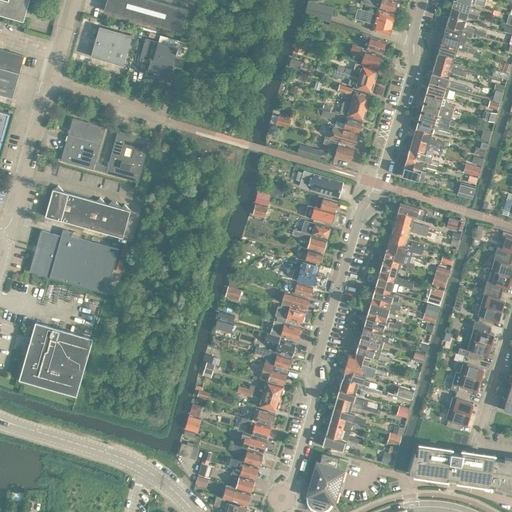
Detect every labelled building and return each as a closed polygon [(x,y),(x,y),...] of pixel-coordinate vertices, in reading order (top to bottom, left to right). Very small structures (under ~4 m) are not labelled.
[(0,0),(0,13),(20,20),(23,20),(24,19),(29,0),(0,0)] [(106,0),(104,10),(112,12),(182,32),(188,9),(157,0),(106,0)] [(361,0),(361,2),(394,11),(397,0),(361,0)] [(469,7),(470,3),(470,2),(462,0),(453,0),(451,7),(478,15),(479,15),(480,10),(469,7)] [(305,15),(315,17),(314,18),(330,22),(334,7),(318,3),(318,4),(308,1),(305,15)] [(465,21),(466,17),(477,19),(478,15),(451,7),(449,16),(465,21)] [(388,34),(391,28),(392,23),(391,21),(391,20),(393,19),(394,15),(393,14),(393,13),(377,9),(376,13),(358,8),(355,18),(373,23),(371,29),(388,34)] [(449,16),(446,25),(472,33),(485,37),(486,32),(463,26),(465,21),(449,16)] [(465,41),(466,36),(471,37),(472,33),(446,25),(444,35),(465,41)] [(91,56),(112,62),(124,65),(132,37),(100,28),(91,56)] [(73,60),(81,62),(90,32),(82,29),(73,60)] [(369,40),(367,48),(382,52),(382,51),(383,51),(385,47),(384,46),(385,41),(370,36),(370,35),(362,32),(360,38),(369,40)] [(444,35),(441,44),(473,53),(474,49),(464,46),(465,41),(444,35)] [(139,59),(141,60),(150,63),(148,72),(168,78),(172,65),(181,68),(187,49),(146,37),(139,59)] [(351,50),(359,53),(361,47),(352,44),(351,50)] [(454,58),(456,53),(472,58),(473,53),(441,44),(438,53),(454,58)] [(0,93),(12,97),(24,55),(0,48),(0,93)] [(364,55),(361,62),(378,67),(378,65),(379,65),(380,62),(379,61),(381,55),(363,49),(361,54),(364,55)] [(438,53),(436,62),(462,70),(463,65),(453,62),(454,58),(438,53)] [(291,57),(288,67),(298,71),(301,60),(299,59),(291,57)] [(465,76),(466,71),(462,70),(436,62),(433,71),(449,76),(450,72),(465,76)] [(339,66),(338,70),(374,80),(375,75),(377,75),(378,71),(377,70),(377,69),(356,63),(354,70),(346,67),(346,68),(339,66)] [(343,76),(350,78),(348,84),(356,87),(371,91),(371,90),(373,89),(373,87),(372,85),(374,80),(338,70),(335,69),(333,76),(342,79),(343,76)] [(506,79),(508,73),(496,69),(494,75),(506,79)] [(433,71),(430,81),(430,82),(446,87),(446,86),(460,90),(462,84),(448,81),(449,76),(433,71)] [(430,83),(427,92),(446,98),(449,89),(430,83)] [(503,85),(495,83),(493,89),(501,92),(503,85)] [(353,96),(351,102),(351,103),(366,107),(367,105),(368,105),(369,101),(368,101),(370,95),(352,90),(352,88),(339,84),(337,90),(351,94),(350,95),(353,96)] [(172,100),(175,90),(165,87),(162,100),(171,103),(172,100)] [(454,106),(448,104),(446,100),(446,98),(427,92),(424,102),(451,109),(451,110),(453,110),(454,106)] [(366,107),(351,103),(343,100),(340,112),(363,119),(364,113),(366,112),(366,110),(366,109),(366,107)] [(487,108),(497,111),(499,104),(489,101),(487,108)] [(439,110),(441,111),(449,113),(451,110),(451,109),(424,102),(421,111),(437,115),(439,110)] [(494,122),(496,113),(485,109),(482,118),(494,122)] [(362,121),(344,116),(339,114),(329,111),(323,110),(321,116),(337,121),(344,123),(343,127),(358,131),(359,130),(360,130),(361,127),(360,125),(362,121)] [(421,111),(419,120),(448,128),(449,124),(439,121),(440,116),(437,115),(421,111)] [(0,112),(0,143),(8,115),(0,112)] [(275,123),(288,127),(291,119),(278,115),(275,123)] [(150,139),(117,130),(107,166),(95,163),(105,127),(73,117),(61,160),(93,169),(94,168),(106,171),(106,172),(138,181),(150,139)] [(432,134),(433,130),(451,135),(452,130),(448,128),(419,120),(416,129),(432,134)] [(329,137),(339,140),(355,144),(355,143),(357,143),(357,140),(356,138),(358,134),(342,129),(329,125),(328,130),(331,131),(329,137)] [(483,128),(480,138),(488,140),(491,131),(483,128)] [(413,139),(439,146),(443,147),(444,142),(431,138),(432,134),(416,129),(413,139)] [(345,143),(324,137),(323,143),(337,147),(334,155),(351,160),(354,149),(344,146),(345,143)] [(437,151),(439,146),(413,139),(411,148),(427,152),(428,148),(437,151)] [(164,143),(162,150),(169,152),(171,145),(164,143)] [(299,144),(297,149),(297,151),(319,158),(321,150),(299,144)] [(483,156),(485,149),(480,148),(477,147),(475,154),(483,156)] [(411,148),(408,157),(434,164),(434,163),(431,162),(433,154),(427,152),(411,148)] [(471,163),(480,166),(483,159),(473,156),(471,163)] [(408,157),(405,166),(420,171),(422,166),(436,170),(437,165),(434,164),(408,157)] [(481,168),(466,163),(463,172),(478,176),(481,168)] [(423,182),(426,172),(420,171),(405,166),(403,176),(423,182)] [(303,170),(303,173),(298,171),(295,179),(303,181),(301,186),(339,197),(340,192),(342,192),(344,187),(342,186),(343,182),(303,170)] [(475,184),(476,178),(469,176),(467,182),(475,184)] [(459,192),(473,197),(476,187),(462,183),(459,192)] [(284,187),(273,184),(271,192),(282,195),(284,187)] [(53,189),(52,189),(45,215),(61,220),(122,237),(130,210),(124,204),(121,208),(113,199),(107,205),(99,198),(96,201),(53,189)] [(254,202),(267,206),(270,194),(258,191),(254,202)] [(338,200),(323,196),(318,195),(314,206),(334,212),(336,207),(337,207),(338,204),(337,203),(338,200)] [(255,203),(252,214),(265,218),(268,207),(255,203)] [(427,211),(419,209),(401,203),(398,213),(414,217),(424,221),(427,211)] [(306,209),(318,213),(316,219),(331,224),(332,222),(333,221),(334,219),(333,218),(334,212),(314,206),(308,205),(306,209)] [(413,221),(414,217),(398,213),(395,222),(428,231),(429,226),(413,221)] [(301,230),(311,233),(327,238),(327,237),(329,236),(330,233),(329,232),(330,228),(304,220),(301,230)] [(457,220),(456,225),(447,222),(446,226),(461,230),(464,222),(457,220)] [(408,236),(410,231),(426,236),(428,231),(395,222),(392,231),(408,236)] [(309,240),(307,247),(309,247),(323,251),(323,250),(324,249),(325,247),(324,246),(326,240),(310,235),(311,234),(293,229),(292,234),(296,236),(309,240)] [(61,236),(41,230),(29,271),(67,282),(106,293),(118,249),(80,238),(81,233),(73,231),(72,232),(62,230),(61,236)] [(392,231),(389,240),(408,246),(408,245),(409,242),(407,241),(408,236),(392,231)] [(497,245),(495,252),(511,257),(511,254),(511,233),(503,231),(498,245),(497,245)] [(408,246),(389,240),(387,249),(403,254),(405,254),(412,257),(417,258),(419,254),(421,254),(422,250),(410,247),(411,246),(408,245),(408,246)] [(257,247),(254,246),(242,242),(240,251),(254,255),(257,247)] [(412,242),(411,246),(410,247),(422,250),(423,246),(412,242)] [(303,253),(307,253),(305,259),(319,264),(319,262),(321,262),(322,259),(320,258),(322,254),(308,250),(309,247),(307,247),(305,247),(298,245),(297,249),(297,250),(304,252),(303,253)] [(403,254),(387,249),(384,258),(402,264),(402,263),(409,265),(414,267),(415,264),(410,262),(412,257),(405,254),(403,254)] [(511,257),(495,252),(493,258),(494,259),(491,269),(511,276),(511,273),(511,263),(510,263),(511,257)] [(402,264),(384,258),(380,272),(396,277),(396,276),(398,269),(407,271),(409,265),(402,263),(402,264)] [(300,267),(299,270),(287,267),(285,275),(313,284),(313,283),(315,280),(314,279),(317,272),(316,271),(317,266),(302,261),(301,267),(300,267)] [(435,274),(447,278),(450,270),(437,266),(435,274)] [(511,276),(491,269),(488,280),(486,280),(484,286),(501,291),(503,285),(508,287),(511,276)] [(396,277),(380,272),(376,286),(392,291),(394,283),(412,288),(413,282),(396,276),(396,277)] [(447,278),(435,274),(432,284),(445,288),(447,278)] [(229,281),(236,283),(238,277),(231,275),(229,281)] [(288,283),(296,286),(294,292),(309,296),(309,295),(311,295),(312,292),(311,291),(312,286),(297,281),(297,280),(290,278),(288,283)] [(501,291),(484,286),(482,293),(484,293),(481,304),(501,310),(504,299),(499,297),(501,291)] [(241,291),(228,287),(225,297),(239,301),(241,291)] [(443,291),(431,287),(428,298),(440,301),(443,291)] [(284,294),(284,295),(282,301),(306,308),(306,307),(307,307),(308,304),(307,303),(309,298),(293,294),(294,292),(280,288),(279,293),(284,294)] [(399,295),(391,293),(375,288),(372,298),(400,306),(401,302),(397,301),(399,295)] [(398,310),(400,306),(372,298),(369,307),(387,312),(393,314),(395,309),(398,310)] [(290,305),(282,302),(281,306),(279,306),(277,307),(275,315),(276,317),(277,317),(276,321),(284,323),(285,322),(298,326),(299,321),(301,322),(302,321),(303,321),(304,317),(303,316),(305,310),(290,306),(290,305)] [(497,321),(501,310),(481,304),(477,315),(479,316),(478,321),(477,322),(490,326),(492,320),(497,321)] [(427,314),(436,317),(439,307),(430,305),(427,314)] [(369,307),(367,316),(385,321),(387,312),(369,307)] [(235,315),(218,310),(217,313),(216,317),(233,322),(235,315)] [(436,317),(427,314),(426,320),(434,323),(436,317)] [(262,316),(260,322),(267,325),(269,319),(262,316)] [(383,325),(384,325),(387,326),(399,329),(400,326),(394,324),(395,324),(389,322),(385,321),(367,316),(364,325),(380,330),(381,325),(383,325)] [(231,328),(233,322),(216,317),(215,323),(231,328)] [(470,338),(490,344),(494,333),(489,332),(490,326),(477,322),(478,321),(474,320),(472,327),(473,328),(470,338)] [(36,322),(19,378),(77,395),(93,338),(36,322)] [(282,332),(268,328),(266,332),(280,336),(281,334),(296,339),(298,334),(299,333),(300,330),(299,328),(299,327),(298,327),(298,326),(285,322),(284,323),(282,332)] [(424,330),(431,332),(433,326),(426,324),(424,330)] [(387,342),(387,340),(388,337),(378,335),(380,330),(364,325),(361,334),(383,341),(387,342)] [(266,332),(266,333),(264,341),(277,345),(275,351),(277,352),(291,356),(292,355),(293,354),(294,351),(293,350),(295,343),(279,338),(280,336),(266,332)] [(382,345),(383,341),(361,334),(358,343),(380,350),(381,345),(382,345)] [(469,350),(467,356),(480,360),(482,354),(487,356),(490,344),(470,338),(467,350),(469,350)] [(358,343),(355,353),(384,361),(385,357),(379,355),(380,350),(358,343)] [(263,364),(278,368),(279,365),(288,368),(288,367),(289,367),(290,364),(289,363),(291,358),(276,354),(277,352),(275,351),(268,349),(256,345),(254,352),(266,356),(264,361),(263,364)] [(413,360),(423,363),(425,355),(415,352),(413,360)] [(383,365),(384,361),(355,353),(354,356),(349,354),(347,360),(367,366),(368,361),(376,363),(383,365)] [(478,366),(480,360),(467,356),(464,355),(462,362),(463,362),(460,373),(480,379),(483,368),(478,366)] [(364,369),(374,372),(386,376),(387,372),(375,368),(367,366),(347,360),(344,369),(364,375),(366,370),(364,369)] [(211,363),(206,362),(203,372),(212,374),(215,365),(211,364),(211,363)] [(263,364),(260,377),(283,384),(283,383),(285,382),(286,379),(285,378),(286,373),(277,370),(278,368),(263,364)] [(344,369),(342,378),(368,386),(369,381),(363,379),(364,375),(344,369)] [(410,376),(417,378),(419,372),(412,370),(410,376)] [(480,379),(460,373),(456,384),(458,385),(457,391),(469,394),(471,388),(476,390),(480,379)] [(380,394),(381,390),(368,386),(342,378),(339,388),(355,392),(356,387),(358,388),(359,388),(364,389),(364,390),(380,394)] [(267,381),(265,388),(250,384),(248,389),(278,398),(282,386),(267,381)] [(238,386),(237,392),(252,396),(252,395),(262,398),(259,405),(275,409),(278,398),(248,389),(238,386)] [(413,390),(398,386),(396,393),(411,398),(413,390)] [(210,393),(201,390),(202,390),(195,388),(193,394),(197,395),(209,399),(210,393)] [(353,398),(355,392),(339,388),(336,397),(362,404),(363,400),(353,398)] [(469,394),(457,391),(455,397),(453,396),(449,407),(469,413),(473,402),(468,400),(469,394)] [(387,392),(386,396),(395,399),(410,403),(411,399),(396,395),(387,392)] [(336,397),(333,406),(349,411),(351,406),(360,408),(362,404),(336,397)] [(511,399),(506,398),(503,409),(511,411),(511,399)] [(192,403),(189,413),(198,415),(201,406),(192,403)] [(408,408),(399,405),(396,414),(406,417),(408,408)] [(348,415),(349,411),(333,406),(331,415),(352,422),(364,425),(365,420),(348,415)] [(446,418),(448,419),(446,425),(459,429),(461,423),(466,424),(469,413),(449,407),(446,418)] [(255,408),(252,419),(252,420),(255,421),(255,420),(271,425),(274,413),(255,408)] [(331,415),(328,425),(350,431),(352,422),(331,415)] [(187,423),(192,425),(199,427),(200,420),(194,418),(188,416),(187,423)] [(240,422),(246,424),(247,424),(245,432),(252,434),(267,438),(270,427),(254,422),(255,421),(252,420),(252,419),(247,418),(247,419),(242,417),(240,422)] [(362,439),(348,435),(350,431),(328,425),(325,434),(346,440),(361,444),(362,439)] [(392,432),(401,434),(402,428),(394,426),(392,432)] [(235,435),(249,439),(247,447),(263,452),(266,440),(251,436),(252,434),(245,432),(237,430),(235,435)] [(387,441),(398,444),(401,434),(390,431),(387,441)] [(325,434),(322,444),(343,450),(346,440),(325,434)] [(245,454),(243,461),(259,465),(262,454),(247,449),(247,447),(230,442),(228,449),(233,450),(245,454)] [(178,454),(190,458),(193,446),(192,446),(186,444),(181,443),(178,454)] [(511,457),(504,456),(503,459),(494,458),(494,455),(461,450),(461,453),(451,451),(452,449),(418,444),(417,454),(415,454),(415,453),(414,453),(409,471),(410,472),(410,471),(414,472),(414,474),(447,479),(448,477),(457,478),(457,481),(490,485),(490,483),(500,484),(500,487),(511,488),(511,457)] [(389,453),(395,455),(397,448),(391,446),(389,453)] [(206,449),(202,460),(209,462),(213,451),(206,449)] [(349,461),(349,460),(322,452),(319,463),(317,462),(307,494),(310,495),(309,496),(309,497),(309,498),(309,499),(309,500),(309,501),(309,502),(309,503),(310,504),(310,505),(311,506),(311,507),(312,507),(313,509),(315,509),(316,510),(317,510),(318,510),(319,511),(320,511),(322,510),(324,510),(326,509),(327,508),(328,507),(329,507),(329,506),(330,505),(330,504),(331,503),(331,502),(333,502),(338,488),(340,488),(341,485),(339,484),(343,470),(340,469),(343,459),(349,461)] [(394,456),(387,454),(385,462),(392,464),(394,456)] [(241,467),(239,474),(255,478),(258,467),(241,462),(241,460),(231,457),(229,463),(241,467)] [(198,475),(206,477),(208,469),(212,470),(213,467),(201,463),(198,475)] [(229,477),(232,478),(230,486),(233,487),(234,486),(251,491),(251,490),(253,490),(254,487),(253,485),(254,481),(239,476),(239,474),(231,472),(229,477)] [(206,486),(207,480),(197,477),(196,483),(206,486)] [(225,491),(224,490),(222,497),(226,498),(232,500),(247,505),(247,504),(249,503),(250,500),(249,498),(250,494),(233,489),(233,487),(230,486),(227,485),(225,491)] [(230,502),(230,503),(227,502),(225,502),(226,498),(222,497),(216,496),(213,505),(228,509),(227,511),(246,511),(248,507),(230,502)]
